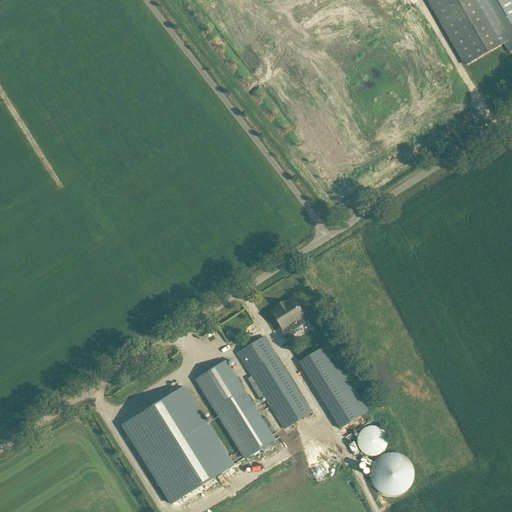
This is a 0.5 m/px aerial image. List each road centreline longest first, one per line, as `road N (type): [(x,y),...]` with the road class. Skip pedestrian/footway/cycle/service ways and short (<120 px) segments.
road 1 (unclassified): [(0,447),(511,117)]
road 2 (track): [(155,346),(0,95)]
road 3 (track): [(373,511),(246,288)]
